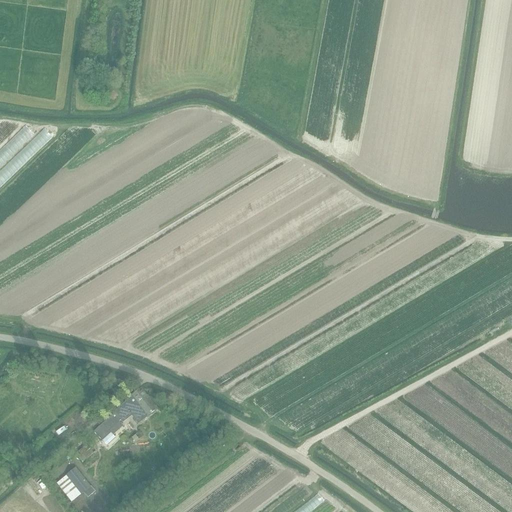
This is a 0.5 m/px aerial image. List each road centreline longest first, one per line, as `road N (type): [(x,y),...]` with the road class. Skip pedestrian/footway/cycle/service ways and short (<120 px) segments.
road 1 (unclassified): [(377,511),(161,382),(0,339)]
road 2 (track): [(511,331),(296,457)]
